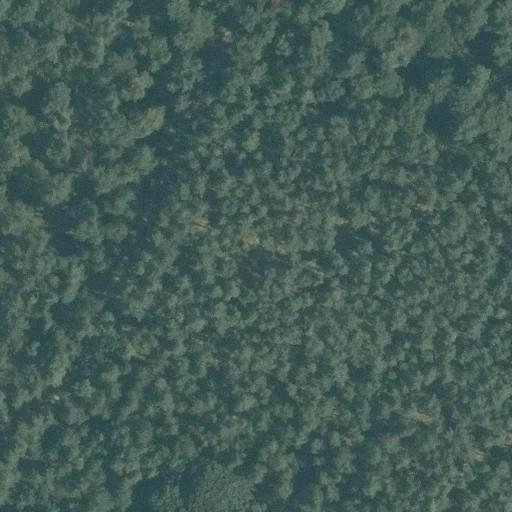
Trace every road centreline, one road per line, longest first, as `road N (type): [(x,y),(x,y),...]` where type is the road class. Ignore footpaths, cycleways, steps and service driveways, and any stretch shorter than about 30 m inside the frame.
road 1 (track): [(0,494),(235,0)]
road 2 (track): [(104,271),(0,176)]
